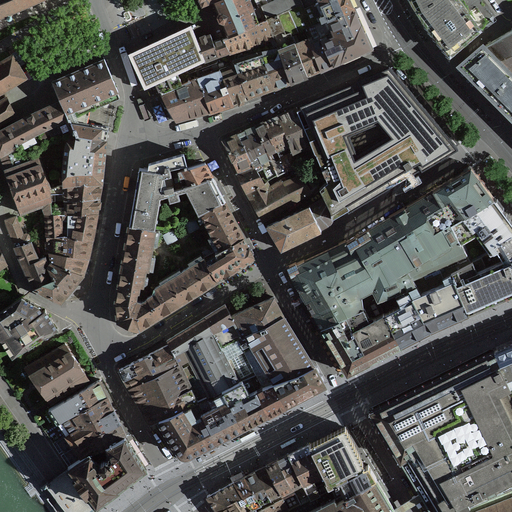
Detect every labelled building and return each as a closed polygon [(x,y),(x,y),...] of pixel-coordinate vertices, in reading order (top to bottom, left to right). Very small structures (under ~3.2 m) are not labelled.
[(0,0),(0,17),(4,16),(5,19),(7,18),(8,18),(9,19),(10,18),(11,18),(12,17),(12,16),(12,15),(11,14),(10,13),(17,10),(18,13),(20,12),(18,9),(29,4),(31,8),(32,7),(31,4),(39,0),(42,0),(43,2),(45,1),(44,0),(0,0)] [(246,28),(255,24),(250,12),(254,10),(249,0),(214,0),(219,12),(218,16),(220,20),(223,21),(229,36),(246,28)] [(302,3),(300,0),(259,0),(267,18),(277,14),(288,9),(302,3)] [(322,0),(304,8),(302,3),(288,9),(298,31),(314,24),(354,8),(349,0),(322,0)] [(300,0),(302,3),(304,8),(322,0),(300,0)] [(412,0),(413,1),(418,10),(434,0),(412,0)] [(434,0),(418,10),(425,20),(432,29),(450,53),(479,29),(457,0),(434,0)] [(457,0),(479,29),(485,24),(494,16),(481,0),(457,0)] [(355,12),(354,8),(314,24),(318,34),(308,38),(310,42),(320,70),(371,47),(355,12)] [(286,34),(291,33),(298,31),(288,9),(277,14),(286,34)] [(277,14),(267,18),(265,19),(279,51),(290,82),(307,75),(297,48),(291,33),(286,34),(277,14)] [(255,24),(246,28),(252,44),(255,50),(260,49),(261,51),(262,51),(263,55),(279,51),(265,19),(255,24)] [(197,40),(191,24),(152,42),(129,53),(145,87),(159,80),(164,91),(191,79),(186,68),(204,59),(197,40)] [(229,36),(223,38),(229,51),(252,44),(246,28),(229,36)] [(511,29),(484,46),(483,45),(460,64),(486,90),(505,109),(511,116),(511,29)] [(204,59),(229,51),(223,38),(213,42),(211,35),(200,39),(198,40),(197,40),(204,59)] [(320,70),(310,42),(297,48),(307,75),(320,70)] [(261,56),(235,63),(248,97),(274,88),(263,55),(262,51),(261,51),(259,52),(261,56)] [(274,88),(290,82),(279,51),(263,55),(274,88)] [(0,92),(25,77),(12,55),(0,61),(0,92)] [(61,101),(76,134),(106,139),(109,126),(87,122),(89,110),(120,97),(117,91),(118,91),(104,58),(52,80),(61,101)] [(235,63),(220,69),(233,103),(248,97),(235,63)] [(324,196),(333,217),(347,208),(349,210),(421,167),(422,168),(457,147),(389,66),(357,79),(358,80),(300,105),(301,107),(297,109),(318,156),(328,180),(320,187),(324,196)] [(210,111),(233,103),(220,69),(197,77),(210,111)] [(197,77),(191,79),(164,91),(161,92),(166,102),(165,102),(176,120),(210,111),(197,77)] [(0,124),(15,114),(7,97),(0,101),(0,124)] [(67,143),(70,133),(76,134),(61,101),(0,131),(0,148),(2,152),(0,152),(0,154),(6,172),(38,155),(35,150),(63,136),(67,143)] [(297,109),(296,107),(287,111),(278,115),(290,144),(292,151),(298,166),(318,156),(297,109)] [(290,144),(278,115),(267,120),(264,122),(276,149),(277,150),(290,144)] [(276,149),(264,122),(258,124),(255,126),(268,153),(276,149)] [(268,153),(255,126),(248,129),(246,130),(260,162),(269,180),(278,174),(274,167),(268,153)] [(260,162),(246,130),(239,133),(237,134),(254,165),(260,162)] [(63,185),(102,183),(106,139),(76,134),(70,133),(67,143),(65,147),(63,170),(63,185)] [(254,165),(237,134),(223,140),(223,142),(226,149),(231,158),(238,171),(254,165)] [(282,163),(287,171),(298,166),(292,151),(280,157),(282,163)] [(201,212),(224,200),(212,177),(174,188),(170,168),(183,165),(184,169),(187,168),(187,166),(183,153),(177,154),(149,163),(148,169),(139,167),(129,224),(155,229),(161,197),(168,195),(169,201),(180,198),(178,192),(186,190),(198,214),(201,212)] [(49,188),(38,155),(6,172),(11,184),(21,212),(43,204),(46,213),(53,214),(51,207),(50,201),(49,188)] [(212,177),(213,177),(207,166),(206,163),(187,168),(184,169),(183,165),(170,168),(174,188),(212,177)] [(274,167),(278,174),(287,171),(282,163),(274,167)] [(481,179),(470,164),(463,168),(464,170),(346,241),(345,239),(297,262),(296,260),(286,265),(295,283),(321,327),(346,315),(363,306),(361,295),(373,288),(378,299),(408,286),(415,283),(412,277),(466,253),(452,222),(494,197),(484,184),(484,182),(482,180),(481,179)] [(254,165),(238,171),(241,178),(247,191),(264,183),(254,165)] [(264,183),(247,191),(255,204),(264,220),(310,192),(301,175),(282,182),(281,179),(269,187),(266,182),(264,183)] [(66,199),(99,198),(102,183),(63,185),(49,188),(50,201),(55,200),(55,193),(65,193),(66,199)] [(270,230),(281,249),(323,229),(328,226),(333,218),(333,217),(324,196),(267,225),(270,230)] [(495,198),(495,197),(494,197),(452,222),(466,253),(470,262),(497,248),(494,244),(511,232),(511,220),(511,221),(503,208),(504,207),(497,198),(495,198)] [(99,198),(66,199),(66,206),(51,207),(53,214),(60,213),(97,213),(99,198)] [(220,249),(243,237),(232,214),(224,200),(201,212),(220,249)] [(60,213),(53,214),(46,213),(47,236),(62,235),(62,229),(61,217),(60,213)] [(62,235),(92,238),(97,213),(60,213),(61,217),(68,217),(68,229),(62,229),(62,235)] [(23,234),(16,216),(5,220),(7,225),(9,230),(14,243),(27,240),(31,239),(28,233),(23,234)] [(122,265),(145,270),(148,270),(155,229),(129,224),(122,265)] [(511,258),(511,232),(494,244),(497,248),(505,262),(511,258)] [(50,253),(88,257),(92,238),(62,235),(47,236),(47,253),(50,253)] [(204,257),(217,279),(253,257),(252,254),(253,251),(251,248),(249,248),(247,244),(243,237),(220,249),(204,257)] [(27,240),(14,243),(25,269),(31,282),(33,287),(53,279),(48,266),(45,256),(39,259),(31,242),(28,242),(27,240)] [(451,272),(468,312),(511,293),(511,258),(505,262),(497,248),(470,262),(451,272)] [(50,253),(51,264),(82,274),(83,274),(85,268),(89,257),(88,257),(50,253)] [(408,286),(430,329),(436,327),(450,320),(468,312),(451,272),(470,262),(466,253),(412,277),(415,283),(408,286)] [(217,279),(204,257),(169,279),(182,301),(196,292),(217,279)] [(53,279),(33,287),(36,288),(60,302),(74,285),(82,274),(51,264),(48,266),(53,279)] [(145,270),(122,265),(119,281),(118,288),(136,292),(138,292),(139,285),(142,286),(145,270)] [(148,296),(159,315),(166,311),(182,301),(169,279),(155,287),(154,290),(155,292),(148,296)] [(378,299),(401,344),(413,338),(424,332),(430,329),(408,286),(378,299)] [(159,315),(148,296),(142,301),(135,299),(136,292),(118,288),(116,302),(118,320),(118,321),(138,329),(138,328),(159,315)] [(346,315),(370,360),(379,356),(401,344),(378,299),(373,288),(361,295),(363,306),(346,315)] [(46,336),(58,328),(45,308),(42,310),(40,307),(38,305),(26,298),(22,296),(0,310),(0,334),(1,337),(4,335),(16,354),(28,346),(28,347),(45,336),(46,336)] [(259,327),(284,315),(274,296),(231,315),(242,335),(253,330),(250,322),(255,320),(259,327)] [(274,381),(314,365),(284,315),(259,327),(253,330),(242,335),(231,315),(225,304),(205,316),(214,332),(231,366),(239,381),(249,377),(257,374),(263,386),(274,381)] [(370,360),(346,315),(321,327),(344,366),(345,368),(347,370),(349,370),(352,370),(358,366),(365,362),(369,361),(370,360)] [(175,353),(182,351),(186,360),(189,359),(208,395),(184,407),(159,419),(160,421),(180,452),(181,454),(181,453),(182,454),(183,455),(185,455),(186,455),(188,454),(199,448),(207,444),(225,435),(242,426),(227,398),(223,389),(239,381),(231,366),(214,332),(205,316),(204,316),(202,318),(203,318),(200,319),(198,321),(197,321),(196,322),(191,325),(189,326),(186,328),(184,329),(182,330),(182,331),(177,334),(177,333),(175,334),(175,335),(173,336),(170,338),(168,339),(167,340),(169,343),(175,354),(175,353)] [(511,342),(505,346),(494,350),(511,391),(511,342)] [(36,382),(50,401),(88,378),(65,343),(25,366),(36,382)] [(157,362),(175,354),(169,343),(151,352),(157,362)] [(511,391),(494,350),(371,410),(420,491),(423,497),(432,511),(447,511),(505,487),(511,483),(511,391)] [(157,362),(151,352),(119,368),(124,376),(130,387),(180,363),(175,353),(175,354),(157,362)] [(189,359),(186,360),(180,363),(130,387),(135,397),(150,423),(159,419),(184,407),(208,395),(189,359)] [(274,381),(286,404),(324,384),(314,365),(274,381)] [(263,386),(257,374),(249,377),(268,413),(286,404),(274,381),(263,386)] [(268,413),(249,377),(239,381),(223,389),(227,398),(242,426),(268,413)] [(100,379),(49,408),(57,421),(107,395),(103,385),(100,379)] [(66,434),(114,408),(109,398),(107,395),(57,421),(59,424),(66,434)] [(75,445),(120,422),(116,414),(114,408),(66,434),(69,438),(74,445),(75,445)] [(125,435),(126,435),(122,426),(120,422),(75,445),(83,457),(125,435)] [(365,484),(376,478),(368,464),(366,465),(359,453),(359,451),(358,450),(357,447),(356,444),(355,441),(353,439),(352,438),(350,436),(345,426),(311,443),(310,443),(326,481),(330,488),(337,500),(344,496),(354,491),(365,484)] [(83,457),(69,467),(76,477),(74,478),(87,496),(89,494),(96,504),(108,495),(120,486),(128,481),(145,468),(145,467),(139,457),(140,456),(135,448),(134,449),(128,439),(125,435),(83,457)] [(309,444),(309,443),(289,454),(310,498),(320,494),(316,486),(326,481),(310,443),(309,444)] [(310,498),(289,454),(277,459),(295,492),(301,503),(310,498)] [(295,492),(277,459),(266,465),(267,465),(283,498),(295,492)] [(283,498),(267,465),(256,470),(274,503),(283,498)] [(274,503),(256,470),(244,476),(264,507),(274,503)] [(254,511),(264,507),(244,476),(233,481),(242,494),(250,506),(252,511),(254,511)] [(397,511),(383,489),(376,478),(365,484),(354,491),(354,492),(355,495),(347,500),(344,496),(337,500),(330,488),(320,494),(310,498),(301,503),(291,508),(288,508),(279,511),(397,511)] [(233,481),(207,495),(215,507),(242,494),(233,481)] [(511,511),(511,485),(505,488),(505,487),(447,511),(511,511)] [(279,511),(288,508),(285,503),(294,499),(295,501),(289,504),(291,508),(301,503),(295,492),(283,498),(274,503),(264,507),(254,511),(252,511),(250,506),(236,511),(279,511)] [(242,494),(215,507),(219,511),(236,511),(250,506),(242,494)]
